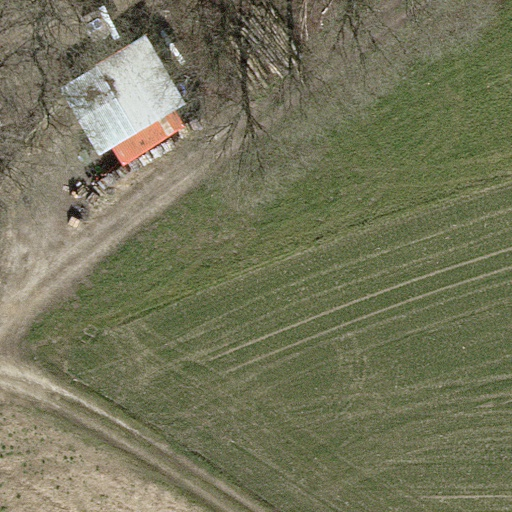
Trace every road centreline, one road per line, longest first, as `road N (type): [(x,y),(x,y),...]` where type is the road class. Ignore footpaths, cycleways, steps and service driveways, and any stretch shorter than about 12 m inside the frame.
road 1 (track): [(0,312),(421,0)]
road 2 (track): [(0,353),(212,511)]
